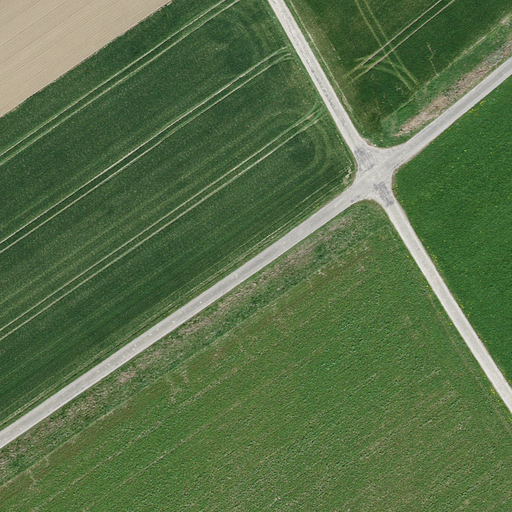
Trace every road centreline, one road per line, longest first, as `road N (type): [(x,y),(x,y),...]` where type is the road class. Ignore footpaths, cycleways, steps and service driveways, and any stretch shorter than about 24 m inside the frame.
road 1 (unclassified): [(0,435),(373,178)]
road 2 (unclassified): [(373,178),(511,405)]
road 3 (unclassified): [(373,178),(275,0)]
road 4 (unclassified): [(373,178),(511,63)]
